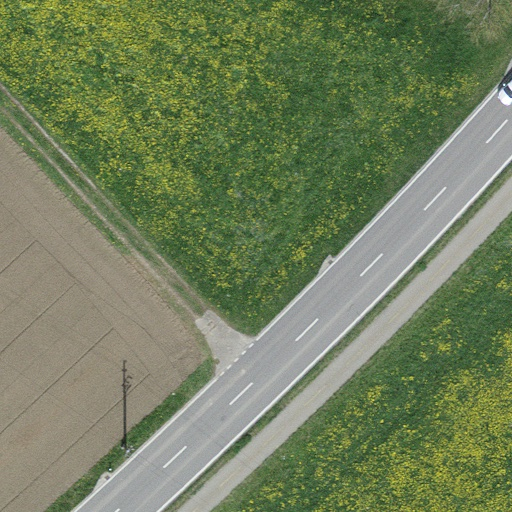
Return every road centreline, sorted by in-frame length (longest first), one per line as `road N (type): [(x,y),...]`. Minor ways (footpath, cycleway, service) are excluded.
road 1 (secondary): [(511,119),(360,283),(118,511)]
road 2 (track): [(260,378),(0,91)]
